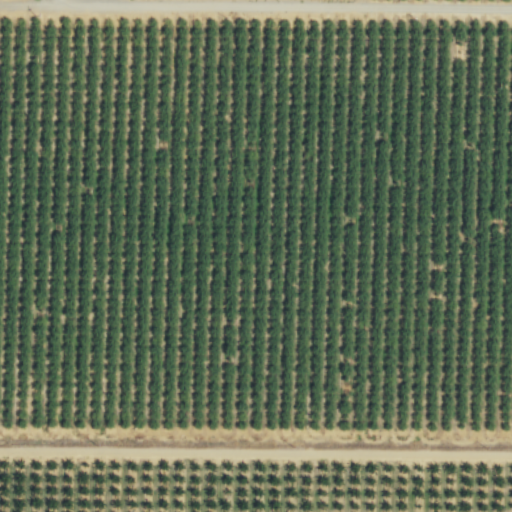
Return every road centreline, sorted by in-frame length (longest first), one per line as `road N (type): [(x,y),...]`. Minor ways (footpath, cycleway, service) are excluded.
road 1 (residential): [(0,0),(511,8)]
road 2 (residential): [(0,448),(511,452)]
